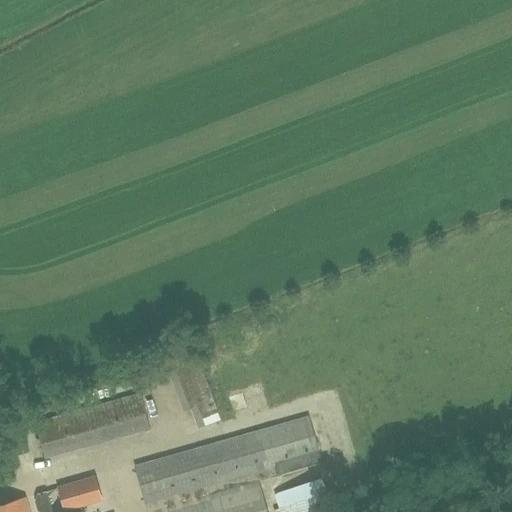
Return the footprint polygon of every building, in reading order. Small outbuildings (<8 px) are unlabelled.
[(245,369),(250,386),(264,381),(259,364),(245,369)] [(146,396),(39,418),(47,457),(154,435),(146,396)] [(322,463),(309,417),(135,468),(147,511),(267,511),(259,482),(278,477),(278,476),(322,463)] [(95,478),(59,489),(65,510),(101,500),(95,478)] [(279,488),(281,511),(329,511),(327,484),(279,488)] [(0,511),(29,511),(25,499),(0,505),(0,511)]
